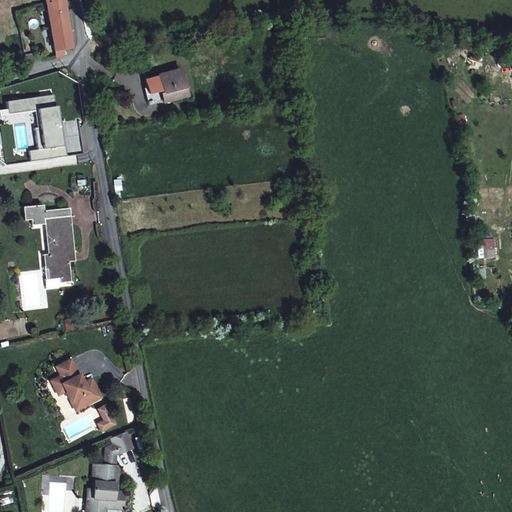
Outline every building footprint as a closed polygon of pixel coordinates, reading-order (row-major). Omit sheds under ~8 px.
[(48,59),(59,57),(58,53),(66,52),(56,0),(38,0),(40,8),(48,59)] [(164,102),(186,97),(179,70),(158,75),(164,102)] [(71,253),(78,251),(72,214),(46,217),(51,251),(46,251),(48,266),(51,266),(53,279),(64,277),(65,282),(77,281),(73,262),(71,253)] [(80,261),(78,251),(71,253),(73,262),(80,261)] [(70,320),(72,329),(80,326),(77,317),(70,320)] [(107,390),(102,380),(94,384),(90,378),(85,369),(84,369),(75,354),(62,361),(67,368),(56,374),(62,384),(69,380),(72,386),(82,404),(107,390)] [(90,378),(94,384),(102,380),(98,373),(90,378)] [(72,386),(69,380),(62,384),(65,390),(72,386)] [(110,414),(103,417),(107,425),(121,417),(117,410),(111,398),(104,402),(110,414)] [(120,438),(123,446),(136,440),(129,423),(116,429),(120,438)] [(123,446),(120,438),(112,441),(110,457),(120,458),(122,458),(123,446)] [(111,500),(124,502),(125,485),(121,485),(116,485),(115,473),(119,473),(120,458),(110,457),(99,456),(97,481),(93,481),(91,481),(90,489),(93,489),(92,505),(90,511),(103,511),(104,508),(110,508),(111,500)]
